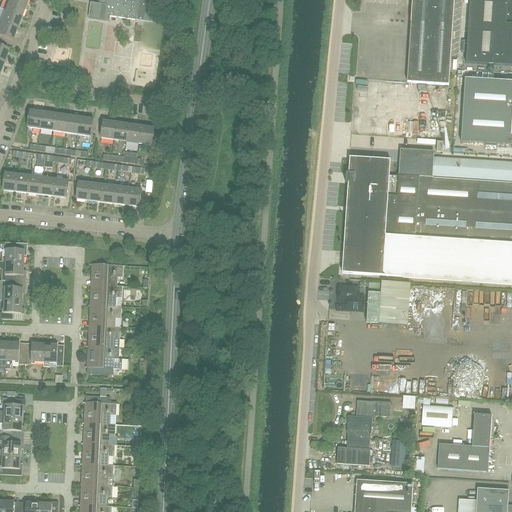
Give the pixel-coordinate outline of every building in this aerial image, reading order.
[(21,17),(26,5),(12,0),(8,0),(5,11),(21,17)] [(91,3),(89,19),(110,22),(110,17),(144,22),(155,24),(155,23),(158,0),(99,0),(103,1),(103,5),(91,3)] [(448,86),(454,0),(412,0),(407,83),(448,86)] [(511,0),(470,0),(466,64),(511,66),(511,0)] [(17,29),(21,17),(5,11),(0,23),(17,29)] [(0,36),(12,41),(17,29),(0,23),(0,36)] [(0,47),(0,60),(4,62),(9,50),(0,47)] [(511,82),(465,79),(461,143),(511,145),(511,82)] [(40,130),(43,113),(30,111),(28,128),(40,130)] [(53,132),(56,114),(43,113),(40,130),(53,132)] [(66,134),(68,116),(56,114),(53,132),(66,134)] [(78,135),(81,118),(68,116),(66,134),(78,135)] [(94,120),(81,118),(78,135),(91,137),(94,120)] [(114,140),(116,123),(103,121),(101,139),(114,140)] [(126,142),(129,125),(116,123),(114,140),(126,142)] [(139,144),(141,127),(129,125),(126,142),(139,144)] [(154,128),(141,127),(139,144),(152,146),(154,128)] [(398,176),(389,176),(390,161),(349,158),(342,274),(511,285),(511,284),(511,163),(433,158),(432,178),(398,176)] [(16,192),(18,175),(6,173),(4,191),(16,192)] [(29,194),(31,176),(18,175),(16,192),(29,194)] [(41,195),(43,178),(31,176),(29,194),(41,195)] [(54,197),(56,179),(43,178),(41,195),(54,197)] [(69,181),(56,179),(54,197),(67,199),(69,181)] [(89,202),(92,184),(79,182),(77,200),(89,202)] [(102,203),(104,185),(92,184),(89,202),(102,203)] [(115,205),(117,187),(104,185),(102,203),(115,205)] [(128,206),(130,188),(117,187),(115,205),(128,206)] [(140,208),(142,190),(130,188),(128,206),(140,208)] [(27,251),(25,251),(17,250),(18,244),(5,243),(4,250),(7,250),(7,257),(3,257),(3,262),(0,262),(3,262),(3,263),(7,263),(24,263),(25,256),(27,256),(27,251)] [(26,271),(24,271),(24,263),(7,263),(3,263),(3,262),(0,262),(0,269),(1,269),(3,272),(3,282),(16,282),(16,276),(26,276),(26,271)] [(93,265),(92,286),(117,287),(118,278),(123,278),(124,266),(93,265)] [(25,289),(23,289),(15,288),(16,282),(3,282),(3,288),(5,288),(5,301),(23,302),(23,294),(25,294),(25,289)] [(123,287),(117,287),(92,286),(91,306),(117,307),(117,298),(122,298),(123,287)] [(339,287),(338,303),(351,303),(350,311),(363,312),(364,297),(358,297),(359,289),(339,287)] [(367,312),(366,323),(384,324),(385,318),(379,318),(380,294),(368,293),(367,312)] [(24,309),(22,309),(23,302),(5,301),(4,314),(1,313),(1,320),(14,320),(14,314),(24,315),(24,309)] [(122,308),(117,307),(91,306),(90,327),(121,328),(121,319),(122,308)] [(120,349),(121,332),(121,328),(90,327),(89,347),(120,349)] [(26,365),(26,353),(20,352),(21,342),(15,342),(15,344),(7,344),(6,369),(10,369),(10,367),(12,364),(13,361),(19,362),(19,365),(26,365)] [(44,367),(45,346),(38,345),(38,343),(33,343),(32,353),(26,353),(26,365),(33,366),(34,362),(44,363),(44,367)] [(63,367),(64,354),(65,346),(58,346),(58,344),(53,344),(53,346),(45,346),(44,367),(50,368),(50,363),(57,363),(57,367),(63,367)] [(123,360),(119,360),(120,349),(89,347),(88,368),(90,368),(90,375),(113,376),(114,369),(122,370),(123,360)] [(117,405),(110,404),(110,397),(107,397),(107,389),(101,389),(101,397),(86,397),(85,424),(111,425),(112,416),(117,416),(117,405)] [(404,394),(404,407),(416,407),(417,394),(404,394)] [(25,406),(23,406),(15,406),(16,399),(3,399),(3,406),(6,406),(5,418),(23,419),(23,412),(25,412),(25,406)] [(371,435),(373,416),(390,418),(391,404),(358,402),(356,417),(348,417),(347,433),(352,433),(351,449),(338,448),(337,464),(369,467),(370,450),(365,450),(366,434),(371,435)] [(452,427),(453,408),(423,406),(422,425),(452,427)] [(488,473),(489,448),(492,417),(474,415),(472,447),(439,445),(437,469),(488,473)] [(24,427),(22,427),(23,419),(5,418),(0,418),(0,423),(5,424),(4,431),(0,431),(0,437),(14,438),(14,432),(24,433),(24,427)] [(116,426),(111,425),(85,424),(84,445),(110,446),(111,436),(116,436),(116,426)] [(24,444),(22,444),(14,444),(14,438),(0,437),(0,443),(1,444),(4,444),(4,451),(0,450),(0,456),(21,457),(21,450),(23,450),(24,444)] [(393,440),(392,468),(404,469),(405,441),(393,440)] [(115,446),(110,446),(84,445),(83,465),(109,466),(109,456),(115,457),(115,446)] [(415,455),(415,473),(425,473),(426,456),(415,455)] [(23,465),(21,465),(21,457),(0,456),(0,461),(3,462),(3,469),(0,469),(0,475),(20,476),(20,470),(22,470),(23,465)] [(114,466),(109,466),(83,465),(82,485),(113,487),(114,487),(115,477),(114,477),(114,466)] [(354,511),(411,511),(413,485),(357,481),(354,511)] [(113,498),(113,487),(82,485),(81,506),(107,507),(107,498),(113,498)] [(477,489),(476,501),(460,500),(458,511),(511,511),(511,506),(508,506),(509,491),(477,489)] [(20,511),(14,511),(15,501),(9,500),(9,502),(1,502),(0,511),(20,511)] [(39,511),(40,504),(32,503),(32,501),(27,501),(26,511),(20,511),(39,511)] [(52,511),(53,504),(53,502),(47,502),(47,504),(40,504),(39,511),(52,511)]
